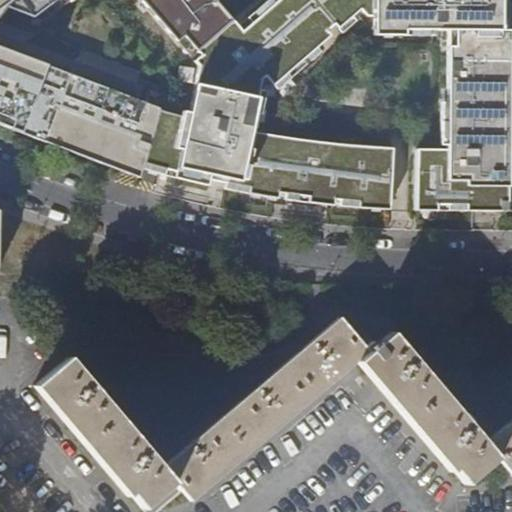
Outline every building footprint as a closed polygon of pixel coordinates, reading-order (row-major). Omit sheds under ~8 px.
[(0,0),(0,118),(143,172),(160,114),(160,112),(84,83),(72,79),(0,50),(0,17),(1,16),(34,21),(62,0),(0,0)] [(229,0),(100,0),(170,80),(199,54),(235,23),(223,9),(231,2),(229,0)] [(160,114),(143,172),(191,183),(211,187),(213,180),(227,184),(227,191),(280,201),(281,195),(287,196),(286,202),(293,204),(306,205),(319,206),(319,205),(312,204),(313,198),(330,200),(329,207),(335,208),(336,202),(342,202),(342,208),(360,210),(391,212),(397,151),(372,150),(351,149),(344,148),(312,145),(301,144),(281,141),(270,138),(253,134),(254,128),(249,128),(250,119),(256,119),(261,82),(265,79),(274,88),(287,78),(282,72),(289,67),(293,72),(304,64),(305,66),(312,60),(311,58),(317,53),(313,48),(336,30),(340,34),(342,32),(344,34),(351,28),(349,27),(363,16),(349,0),(284,0),(244,35),(235,23),(199,54),(203,59),(197,64),(205,72),(189,121),(160,114)] [(349,0),(368,23),(383,23),(383,36),(450,36),(451,94),(458,93),(458,105),(451,105),(451,155),(421,153),(417,214),(431,215),(509,216),(509,185),(502,185),(502,172),(509,172),(510,94),(509,94),(509,98),(503,98),(503,82),(510,81),(511,25),(504,25),(504,13),(511,13),(511,0),(349,0)] [(75,72),(72,79),(84,83),(86,77),(75,72)] [(287,78),(274,88),(284,101),(297,90),(287,78)] [(511,418),(483,443),(391,333),(375,346),(373,343),(364,349),(339,319),(161,468),(68,358),(33,387),(129,500),(132,498),(144,511),(155,511),(180,491),(189,502),(355,363),(450,478),(455,474),(465,486),(496,460),(511,477),(511,475),(511,418)]
